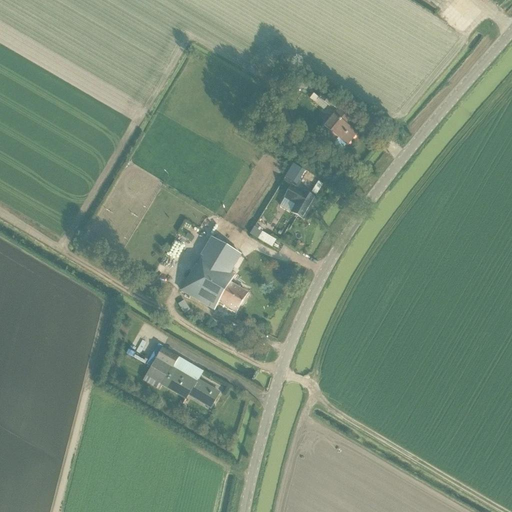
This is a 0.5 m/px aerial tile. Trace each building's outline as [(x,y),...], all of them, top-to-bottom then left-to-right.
[(465,23),(470,28),(476,21),(471,16),(465,23)] [(452,31),(455,24),(450,21),(447,28),(452,31)] [(443,31),(437,38),(450,48),(456,41),(443,31)] [(395,74),(407,83),(410,78),(398,69),(395,74)] [(331,108),(339,99),(325,88),(318,97),(319,98),(331,108)] [(319,98),(318,97),(315,94),(311,99),(315,103),(319,98)] [(338,109),(318,134),(330,144),(336,136),(339,139),(333,146),(341,152),(346,144),(348,146),(358,134),(348,126),(352,121),(338,109)] [(297,185),(301,178),(305,172),(294,165),(286,178),(297,185)] [(291,213),(305,220),(316,199),(304,190),(304,191),(293,185),(285,199),(296,205),(291,213)] [(251,235),(250,235),(259,240),(263,234),(255,229),(254,229),(251,235)] [(242,255),(212,238),(201,256),(202,257),(181,291),(215,311),(220,303),(238,314),(241,307),(243,307),(246,302),(245,300),(249,293),(231,283),(235,277),(231,275),(235,267),(242,255)] [(181,254),(185,248),(179,244),(175,250),(181,254)] [(242,255),(235,267),(240,270),(250,253),(245,250),(242,255)] [(215,328),(213,333),(220,337),(223,332),(215,328)] [(198,381),(204,371),(163,347),(143,381),(159,390),(162,385),(186,400),(190,395),(200,401),(201,400),(213,406),(220,394),(198,381)]
